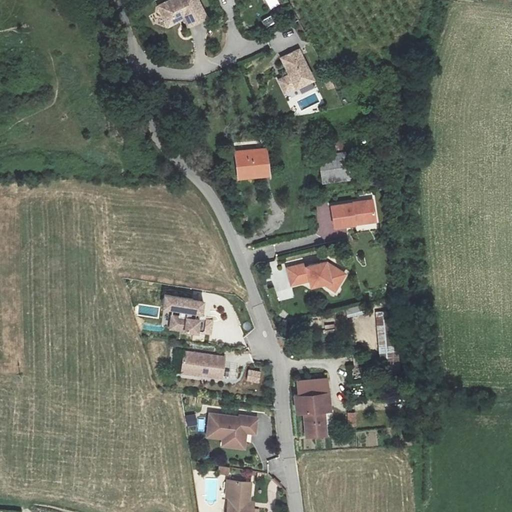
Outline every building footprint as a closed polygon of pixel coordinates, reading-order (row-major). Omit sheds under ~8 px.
[(198,0),(170,0),(159,6),(164,18),(172,24),(183,18),(187,26),(207,16),(198,0)] [(266,26),(276,22),(273,15),(263,19),(266,26)] [(298,51),(281,60),(291,80),(285,82),(290,92),(313,81),(298,51)] [(237,152),(239,178),(271,175),(268,149),(237,152)] [(353,151),(318,156),(323,183),(357,178),(353,151)] [(376,222),(372,198),(329,205),(332,228),(376,222)] [(336,291),(346,273),(336,268),(329,271),(327,263),(308,268),(307,266),(289,271),(293,288),(311,282),(313,288),(324,284),(336,291)] [(206,298),(168,293),(163,323),(214,331),(216,318),(202,316),(198,316),(199,309),(203,310),(204,310),(206,298)] [(345,310),(348,318),(365,313),(363,305),(345,310)] [(393,311),(376,312),(381,363),(397,361),(393,311)] [(224,357),(183,352),(181,373),(222,378),(224,357)] [(231,366),(230,379),(239,380),(240,366),(231,366)] [(248,370),(247,379),(259,380),(260,372),(248,370)] [(296,397),(297,414),(305,415),(306,438),(326,437),(325,413),(332,413),(328,379),(298,382),(299,397),(296,397)] [(244,415),(214,412),(212,434),(228,436),(238,437),(238,444),(249,445),(251,430),(260,431),(262,415),(244,413),(244,415)] [(348,412),(348,425),(357,424),(357,412),(348,412)] [(188,426),(198,424),(196,413),(186,415),(188,426)] [(238,437),(228,436),(227,443),(238,444),(238,437)] [(229,475),(231,468),(221,465),(219,473),(229,475)] [(255,482),(236,481),(235,511),(263,511),(263,508),(254,507),(255,482)]
